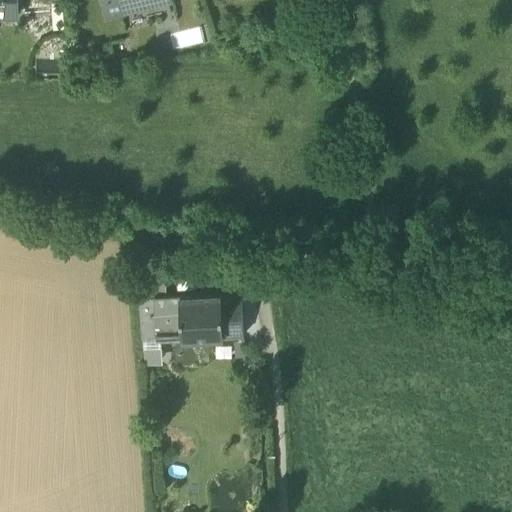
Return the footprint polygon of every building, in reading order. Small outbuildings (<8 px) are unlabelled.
[(16,14),(17,14),(17,0),(0,0),(0,12),(16,13),(16,14)] [(103,0),(107,13),(163,0),(103,0)] [(142,277),(142,300),(154,299),(154,298),(166,297),(164,260),(143,261),(143,277),(142,277)] [(241,292),(220,293),(223,337),(243,336),(241,292)] [(180,296),(182,340),(223,337),(220,293),(180,296)] [(154,298),(154,299),(155,331),(156,339),(156,341),(182,340),(180,296),(166,297),(154,298)] [(142,331),(155,331),(154,299),(142,300),(140,300),(142,331)] [(155,331),(142,331),(143,340),(156,339),(155,331)]
